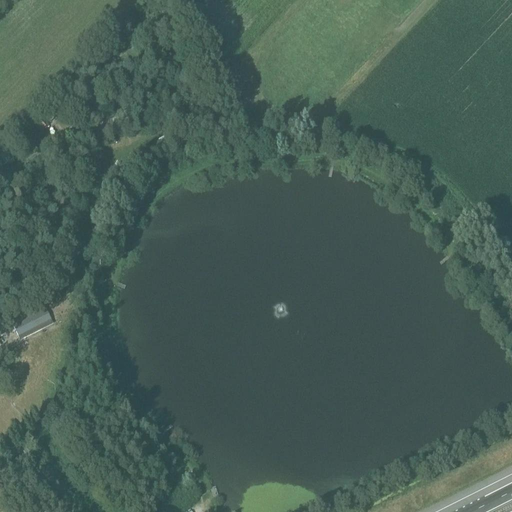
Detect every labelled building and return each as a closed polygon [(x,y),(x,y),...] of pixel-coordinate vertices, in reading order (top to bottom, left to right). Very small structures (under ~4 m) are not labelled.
[(46,113),(49,116),(54,121),(63,114),(62,112),(70,106),(61,96),(53,103),(55,105),(46,113)] [(46,113),(41,117),(34,122),(41,130),(48,125),(44,120),(49,116),(46,113)] [(97,139),(107,134),(102,124),(92,129),(93,132),(97,139)] [(45,132),(41,135),(38,132),(35,134),(29,127),(22,133),(38,149),(50,138),(45,132)] [(109,201),(115,182),(104,178),(97,197),(109,201)] [(53,324),(44,306),(11,323),(20,341),(53,324)] [(6,323),(0,326),(0,346),(1,346),(0,344),(0,335),(1,337),(10,331),(6,323)] [(47,423),(36,430),(49,448),(59,441),(47,423)] [(19,447),(27,456),(32,452),(24,442),(19,447)]
